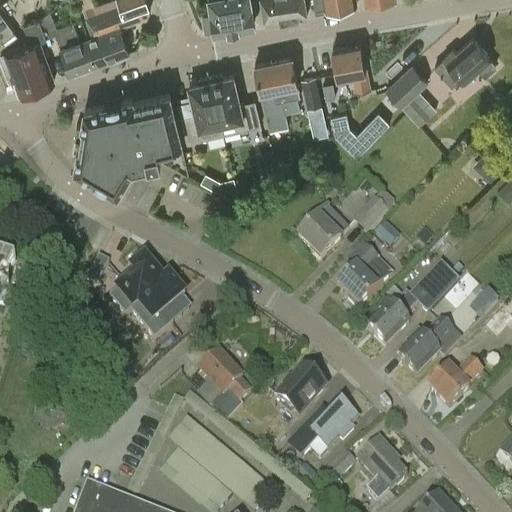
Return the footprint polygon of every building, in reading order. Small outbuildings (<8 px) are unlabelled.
[(129,53),(120,28),(147,18),(150,8),(149,6),(147,0),(116,0),(118,4),(85,17),(91,37),(85,39),(95,66),(129,53)] [(208,0),(211,14),(202,15),(205,32),(214,31),(214,32),(255,25),(250,0),(208,0)] [(261,0),(265,23),(291,19),(288,0),(261,0)] [(307,16),(304,0),(288,0),(291,19),(307,16)] [(0,47),(5,44),(3,41),(15,32),(0,11),(0,47)] [(50,11),(39,19),(47,38),(56,35),(60,48),(59,49),(69,75),(95,66),(85,39),(79,41),(72,22),(56,28),(50,11)] [(24,24),(31,43),(0,54),(0,56),(9,80),(13,79),(19,95),(55,81),(40,41),(47,38),(39,19),(24,24)] [(444,57),(444,58),(434,66),(451,86),(461,77),(465,81),(478,69),(485,76),(497,65),(490,58),(491,58),(473,37),(456,52),(453,49),(444,57)] [(366,59),(362,59),(360,44),(332,49),(338,81),(353,78),(355,92),(371,89),(366,59)] [(300,96),(298,85),(291,56),(254,63),(268,131),(288,126),(285,112),(300,109),(297,97),(300,96)] [(412,64),(385,89),(419,125),(431,115),(413,96),(429,82),(412,64)] [(222,73),(210,75),(224,133),(261,125),(255,99),(240,103),(233,74),(223,76),(222,73)] [(224,133),(210,75),(198,78),(199,82),(189,84),(196,113),(181,117),(187,142),(224,133)] [(301,79),(313,137),(328,133),(316,76),(301,79)] [(332,84),(323,85),(325,98),(335,96),(332,84)] [(85,108),(82,125),(77,124),(73,150),(78,151),(75,168),(93,179),(92,181),(106,189),(107,187),(117,193),(133,167),(148,164),(148,165),(161,162),(158,149),(181,143),(169,92),(133,100),(133,97),(121,100),(121,97),(104,101),(105,104),(85,108)] [(346,147),(358,135),(349,126),(346,113),(330,115),(334,134),(346,147)] [(485,154),(476,162),(490,180),(500,172),(485,154)] [(203,172),(199,181),(239,203),(233,178),(220,180),(203,172)] [(374,201),(354,224),(367,236),(388,214),(386,213),(395,203),(365,176),(351,192),(361,202),(367,195),(374,201)] [(511,180),(510,178),(500,189),(511,200),(511,180)] [(349,231),(328,211),(328,210),(327,208),(296,240),(320,263),(341,241),(340,240),(349,231)] [(97,251),(120,261),(127,245),(110,237),(114,227),(94,217),(87,232),(102,239),(97,251)] [(400,239),(385,224),(374,235),(389,250),(400,239)] [(434,275),(462,248),(446,233),(419,260),(434,275)] [(347,263),(355,270),(336,289),(358,310),(391,276),(362,247),(347,263)] [(0,287),(4,276),(8,277),(15,261),(0,256),(0,287)] [(162,281),(142,258),(129,269),(134,274),(115,291),(131,310),(137,305),(162,281)] [(109,264),(98,259),(88,279),(98,285),(109,264)] [(405,294),(392,308),(388,304),(375,317),(377,319),(367,329),(386,347),(409,324),(404,320),(417,306),(424,313),(456,282),(446,273),(416,304),(405,294)] [(183,294),(168,276),(162,281),(137,305),(152,322),(145,329),(153,337),(171,321),(163,312),(183,294)] [(511,321),(511,291),(499,306),(501,308),(484,325),(496,338),(511,321)] [(439,320),(422,338),(418,334),(406,346),(408,348),(397,359),(416,378),(439,355),(437,353),(454,335),(453,334),(462,325),(453,315),(444,325),(439,320)] [(252,394),(241,381),(243,379),(218,352),(198,371),(221,397),(209,408),(228,422),(243,408),(239,404),(252,394)] [(470,360),(454,375),(448,369),(428,390),(448,410),(469,389),(468,388),(483,373),(470,360)] [(303,369),(275,399),(298,420),(326,390),(303,369)] [(355,418),(339,402),(325,416),(322,412),(288,446),(298,456),(318,437),(327,446),(345,428),(346,429),(352,424),(351,422),(355,418)] [(171,438),(205,469),(213,461),(222,469),(233,457),(190,418),(171,438)] [(379,442),(357,462),(388,496),(407,478),(390,459),(393,457),(379,442)] [(511,443),(499,455),(500,456),(497,461),(502,467),(508,465),(511,469),(511,443)] [(345,453),(324,473),(334,484),(356,464),(345,453)] [(161,477),(210,510),(225,486),(176,454),(161,477)] [(156,511),(123,499),(106,492),(87,484),(76,511),(156,511)] [(449,511),(437,498),(421,511),(449,511)]
